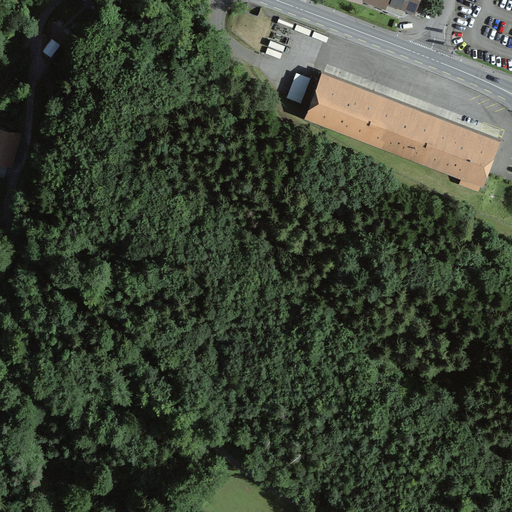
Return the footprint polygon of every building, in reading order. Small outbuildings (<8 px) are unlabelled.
[(363,2),(382,9),(385,0),(348,0),(362,5),(363,2)] [(385,0),(382,9),(382,10),(400,17),(409,13),(422,18),(429,0),(385,0)] [(60,45),(50,39),(42,52),(52,59),(60,45)] [(462,173),(458,182),(478,190),(481,181),(483,181),(500,136),(321,68),(304,114),(462,173)] [(295,71),(289,96),(304,99),(310,74),(295,71)] [(20,135),(0,129),(0,177),(4,178),(7,168),(11,169),(20,135)]
